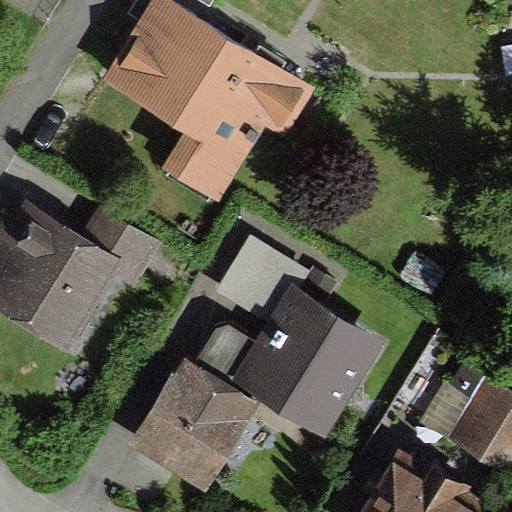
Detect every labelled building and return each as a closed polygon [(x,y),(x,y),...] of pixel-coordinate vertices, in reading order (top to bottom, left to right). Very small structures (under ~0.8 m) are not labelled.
[(173,14),(128,88),(225,146),(270,73),(173,14)] [(138,254),(48,209),(0,305),(89,350),(138,254)] [(320,294),(258,388),(328,433),(389,339),(320,294)] [(250,419),(168,366),(116,446),(198,499),(250,419)] [(511,417),(447,377),(363,511),(486,511),(511,471),(511,417)]
